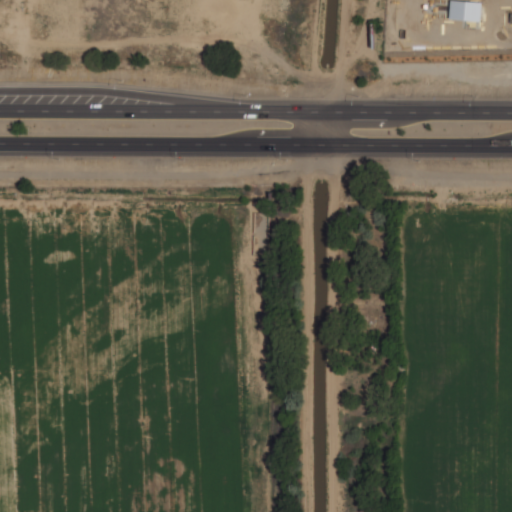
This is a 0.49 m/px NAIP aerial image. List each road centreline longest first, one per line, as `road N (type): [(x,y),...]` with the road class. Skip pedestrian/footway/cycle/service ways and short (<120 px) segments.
road 1 (primary): [(0,141),(511,144)]
road 2 (primary): [(511,111),(0,108)]
